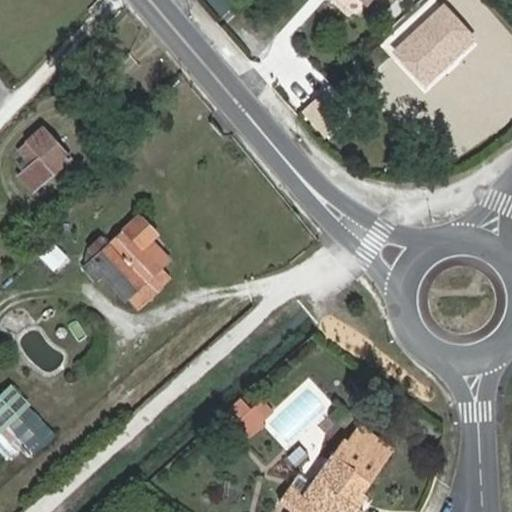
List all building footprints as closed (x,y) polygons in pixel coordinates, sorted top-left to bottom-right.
[(355,0),(365,8),(371,0),(374,0),(385,9),(393,0),(355,0)] [(442,9),(395,54),(425,86),(472,41),(442,9)] [(333,83),(313,61),(294,78),(314,100),(333,83)] [(18,151),(30,164),(18,176),(32,192),(68,158),(42,129),(18,151)] [(138,217),(94,258),(106,270),(129,295),(160,268),(168,260),(151,241),(156,236),(138,217)] [(58,241),(41,254),(54,272),(72,259),(58,241)] [(106,270),(94,258),(83,268),(95,280),(106,270)] [(169,278),(160,268),(129,295),(140,308),(161,288),(160,287),(169,278)] [(8,387),(0,394),(0,449),(17,468),(53,437),(8,387)] [(243,395),(228,411),(252,434),(267,419),(243,395)] [(344,440),(313,483),(303,498),(290,490),(281,502),(294,511),(293,511),(316,511),(319,508),(324,511),(352,511),(356,508),(353,505),(362,492),(382,464),(379,462),(391,447),(361,425),(348,443),(344,440)] [(303,498),(313,483),(301,475),(290,490),(303,498)] [(369,497),(362,492),(353,505),(356,508),(360,510),(369,497)]
